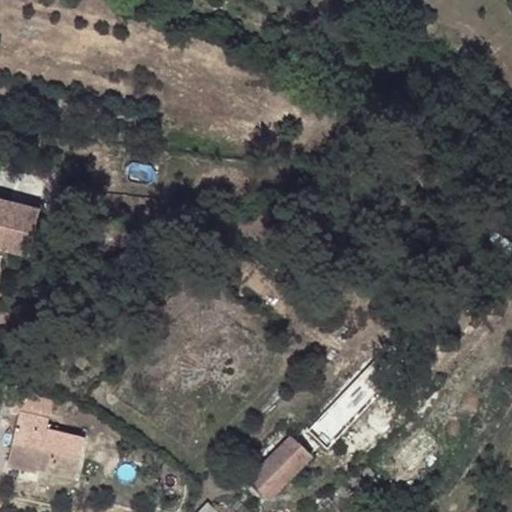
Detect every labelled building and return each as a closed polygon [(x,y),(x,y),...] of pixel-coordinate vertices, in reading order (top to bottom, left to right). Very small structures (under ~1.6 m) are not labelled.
[(0,247),(29,255),(40,210),(0,199),(0,247)] [(141,273),(130,249),(100,264),(116,284),(141,273)] [(312,453),(379,390),(357,369),(293,435),(312,453)] [(77,477),(85,438),(47,429),(53,400),(40,394),(19,378),(12,412),(19,413),(8,464),(35,471),(36,467),(77,477)] [(249,478),(292,436),(280,423),(237,466),(249,478)] [(268,499),(312,454),(292,436),(249,478),(268,499)] [(344,499),(374,472),(366,463),(334,491),(332,489),(310,509),(312,511),(350,511),(354,509),(344,499)] [(211,511),(215,508),(207,501),(196,511),(211,511)] [(233,511),(223,501),(215,508),(219,511),(233,511)]
